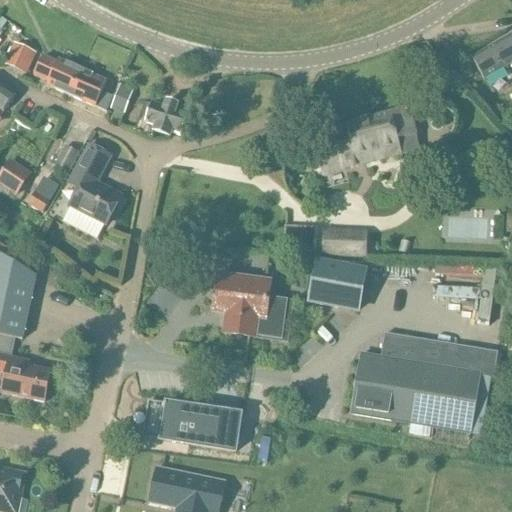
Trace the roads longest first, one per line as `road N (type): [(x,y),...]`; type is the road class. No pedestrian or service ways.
road 1 (residential): [(93,455),(153,149),(0,75)]
road 2 (unknown): [(111,371),(291,373),(404,309),(426,310)]
road 3 (unclassified): [(298,63),(185,55),(64,0)]
road 4 (unclassified): [(298,63),(382,43),(459,0)]
